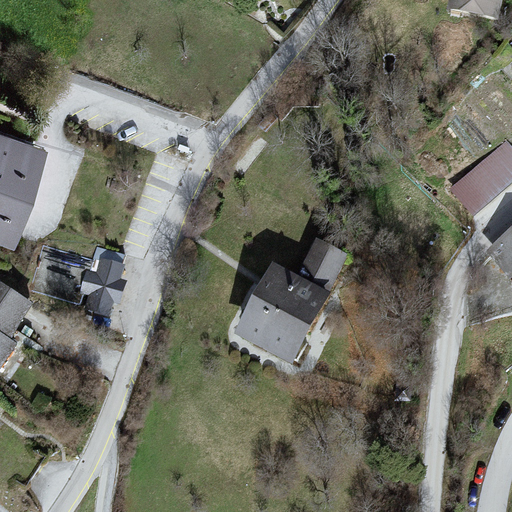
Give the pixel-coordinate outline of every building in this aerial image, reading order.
[(450,0),(447,13),(496,25),(502,0),(450,0)] [(511,56),(497,69),(511,84),(511,56)] [(39,145),(0,132),(0,244),(5,246),(39,145)] [(511,154),(505,145),(447,194),(471,220),(511,185),(511,154)] [(511,233),(482,258),(510,287),(511,285),(511,233)] [(279,263),(234,339),(291,369),(326,306),(345,260),(313,247),(300,277),(279,263)] [(124,267),(97,257),(94,263),(42,249),(29,291),(85,316),(107,323),(124,267)] [(33,309),(0,289),(0,371),(18,344),(13,341),(33,309)]
